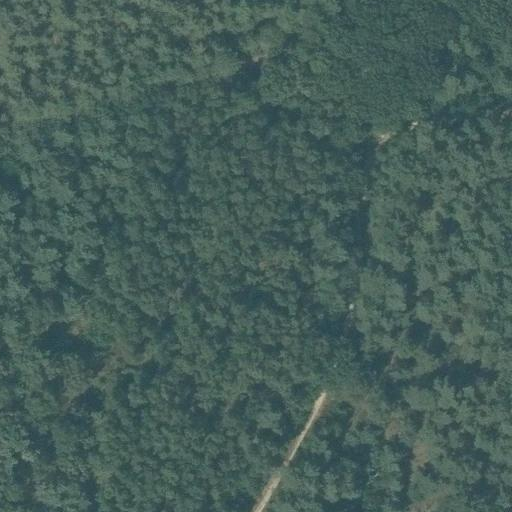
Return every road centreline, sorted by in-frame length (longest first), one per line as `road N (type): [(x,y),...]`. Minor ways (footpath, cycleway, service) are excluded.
road 1 (track): [(388,123),(369,141),(356,174),(330,360),(246,511)]
road 2 (track): [(511,108),(388,123)]
